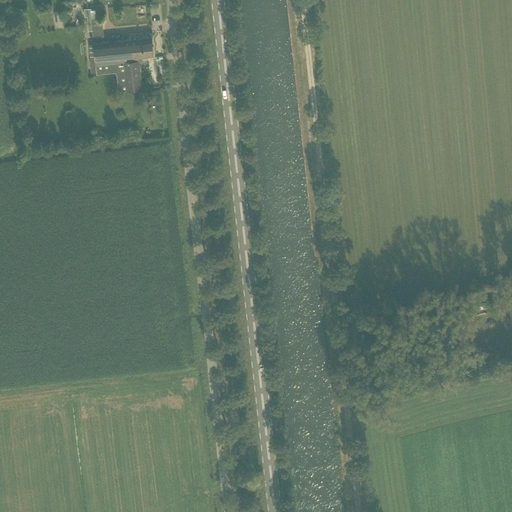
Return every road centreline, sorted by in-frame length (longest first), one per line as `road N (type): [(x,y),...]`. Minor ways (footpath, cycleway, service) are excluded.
road 1 (unclassified): [(230,511),(168,0)]
road 2 (track): [(362,511),(303,0)]
road 3 (primary): [(275,511),(218,0)]
